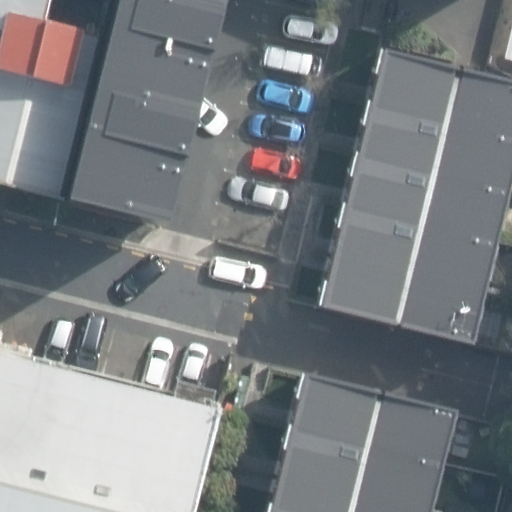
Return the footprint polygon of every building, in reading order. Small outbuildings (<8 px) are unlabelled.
[(0,0),(0,184),(66,199),(110,0),(0,0)] [(116,0),(66,199),(169,224),(225,0),(116,0)] [(474,345),(511,187),(511,81),(385,49),(320,306),(474,345)] [(197,511),(223,404),(0,348),(0,511),(197,511)] [(432,511),(458,412),(306,373),(270,511),(432,511)]
